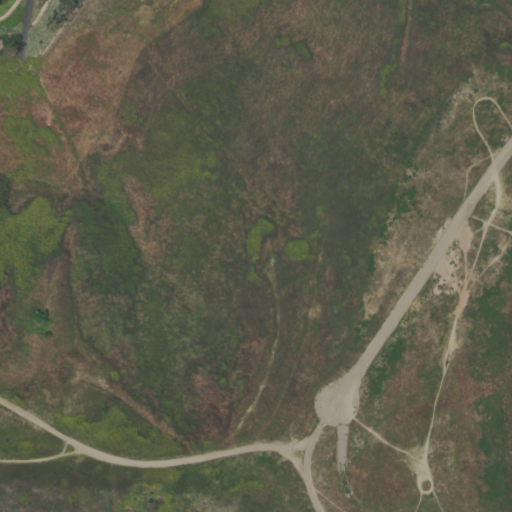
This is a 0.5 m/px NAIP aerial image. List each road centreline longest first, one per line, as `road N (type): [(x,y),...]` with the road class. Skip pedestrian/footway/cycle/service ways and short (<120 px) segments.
road 1 (track): [(0,401),(77,454),(119,468),(294,449),(334,395)]
road 2 (track): [(334,395),(410,277),(511,145)]
road 3 (track): [(511,227),(458,290),(436,511)]
road 4 (track): [(334,395),(437,471)]
road 5 (track): [(360,511),(345,488),(334,395)]
